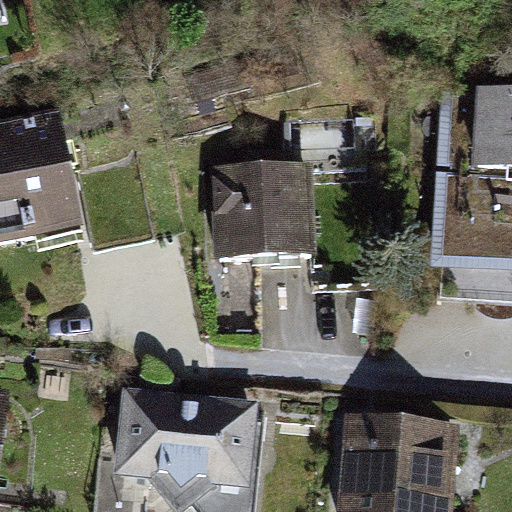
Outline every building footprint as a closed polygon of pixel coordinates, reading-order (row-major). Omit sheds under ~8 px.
[(511,96),(443,95),(434,302),(511,307),(511,96)] [(61,113),(0,125),(0,251),(90,239),(61,113)] [(313,167),(210,170),(218,268),(322,260),(313,167)] [(258,511),(262,406),(122,393),(117,465),(99,463),(95,511),(258,511)] [(454,511),(458,431),(347,419),(340,511),(454,511)]
